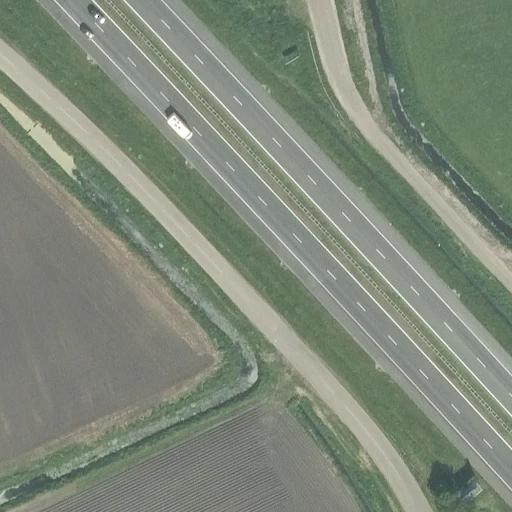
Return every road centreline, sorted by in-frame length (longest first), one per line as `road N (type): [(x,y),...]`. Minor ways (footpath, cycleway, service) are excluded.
road 1 (motorway): [(66,0),(511,484)]
road 2 (unclassified): [(413,511),(377,454),(291,355),(0,61)]
road 3 (motorway): [(511,390),(148,0)]
road 4 (unclassified): [(511,285),(346,96),(320,0)]
